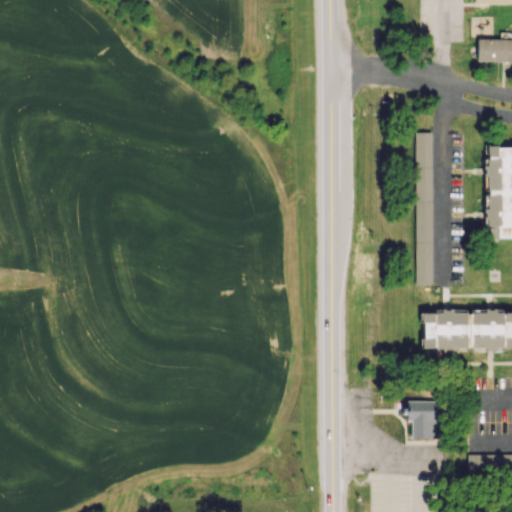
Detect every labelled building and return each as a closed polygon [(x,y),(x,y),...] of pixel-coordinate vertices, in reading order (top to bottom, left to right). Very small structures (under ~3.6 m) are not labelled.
[(511,62),(476,62),(477,39),(511,39),(511,62)] [(430,282),(413,282),(412,131),(429,131),(430,282)] [(511,238),(485,238),(484,147),(511,146),(511,238)] [(511,349),(418,349),(418,308),(511,308),(511,349)] [(442,437),(409,437),(409,412),(400,412),(400,399),(442,399),(442,437)] [(464,452),(511,452),(511,468),(464,468),(464,452)]
